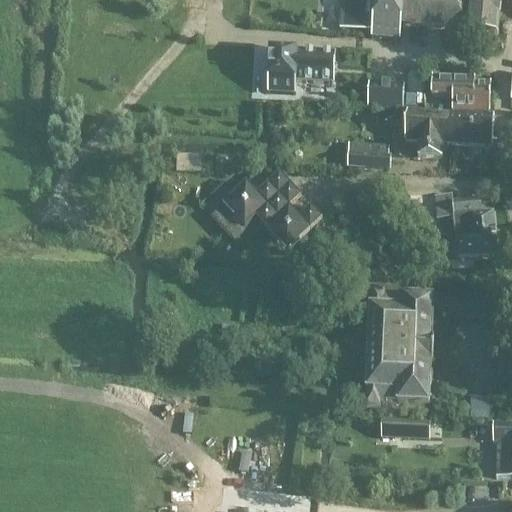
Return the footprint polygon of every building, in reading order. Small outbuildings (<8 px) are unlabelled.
[(344,0),(342,33),(374,36),(373,41),(401,44),(403,25),(451,30),(453,0),(344,0)] [(453,0),(451,30),(467,31),(467,34),(498,37),(501,0),(453,0)] [(278,57),(276,99),(304,101),(304,88),(342,91),(344,61),(278,57)] [(433,80),(432,102),(453,102),(452,116),(491,118),(492,86),(475,86),(475,81),(433,80)] [(371,86),(369,110),(405,112),(406,88),(371,86)] [(307,111),(307,120),(323,120),(323,112),(307,111)] [(450,149),(451,119),(409,116),(406,145),(420,146),(419,160),(442,162),(443,148),(450,149)] [(451,119),(450,149),(493,151),(494,122),(451,119)] [(390,151),(352,149),(351,168),(390,170),(390,151)] [(178,174),(203,175),(204,157),(179,156),(178,174)] [(217,161),(217,174),(242,174),(243,162),(217,161)] [(224,210),(212,221),(234,245),(246,233),(256,224),(257,223),(262,228),(278,245),(289,257),(300,246),(323,224),(312,212),(300,223),(291,213),(302,202),(291,190),(280,178),(269,189),(258,199),(249,190),(247,188),(235,199),(224,210)] [(454,207),(453,199),(435,200),(437,223),(455,221),(459,261),(498,258),(494,216),(482,217),(481,204),(454,207)] [(294,210),(301,219),(312,210),(305,201),(294,210)] [(388,276),(396,269),(390,262),(380,250),(368,261),(378,272),(378,271),(383,276),(388,276)] [(403,301),(385,300),(386,294),(372,293),(371,310),(370,310),(367,394),(368,394),(367,411),(380,411),(381,405),(398,406),(430,408),(432,365),(434,365),(434,354),(435,344),(433,344),(434,301),(403,300),(403,301)] [(383,423),(382,443),(431,445),(431,425),(383,423)] [(511,427),(494,427),(493,447),(498,447),(497,482),(511,482),(511,427)] [(270,460),(271,443),(253,442),(252,448),(263,449),(263,460),(270,460)]
